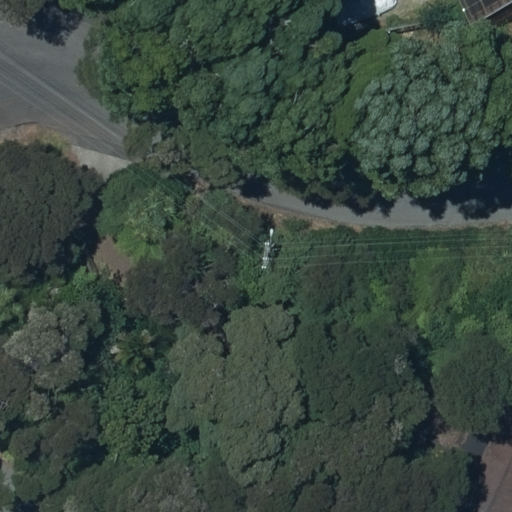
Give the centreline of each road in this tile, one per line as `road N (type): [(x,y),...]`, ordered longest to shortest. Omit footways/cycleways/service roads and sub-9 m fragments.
road 1 (residential): [(511,184),(348,186),(126,160)]
road 2 (residential): [(126,160),(40,0)]
road 3 (residential): [(126,160),(18,201),(0,248)]
